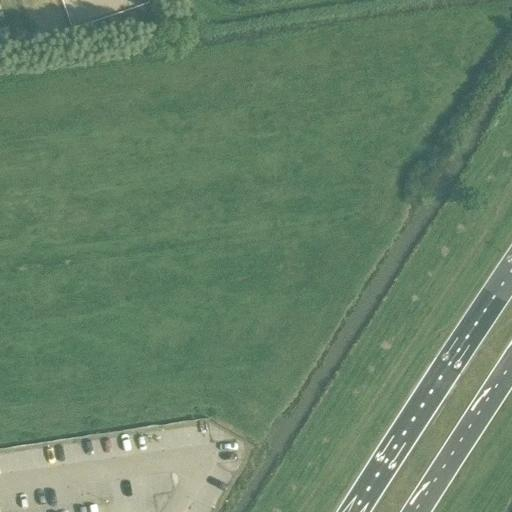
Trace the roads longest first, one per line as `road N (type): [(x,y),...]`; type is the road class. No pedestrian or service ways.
road 1 (motorway): [(511,271),(353,511)]
road 2 (motorway): [(416,511),(511,372)]
